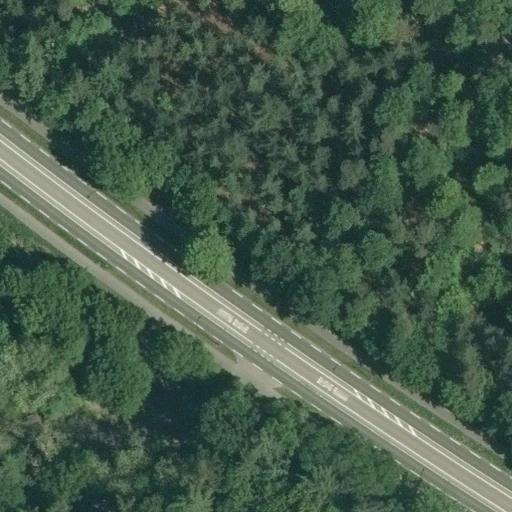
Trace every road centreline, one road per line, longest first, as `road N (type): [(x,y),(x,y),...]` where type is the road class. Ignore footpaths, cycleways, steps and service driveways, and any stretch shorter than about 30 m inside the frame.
road 1 (primary): [(511,486),(199,275),(0,125)]
road 2 (primary): [(0,173),(482,511)]
road 3 (track): [(511,329),(24,0)]
